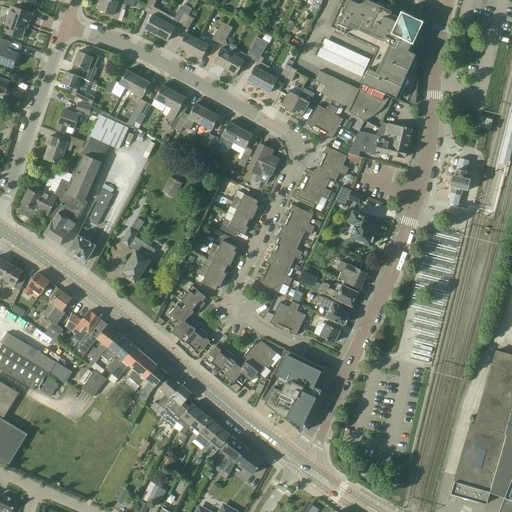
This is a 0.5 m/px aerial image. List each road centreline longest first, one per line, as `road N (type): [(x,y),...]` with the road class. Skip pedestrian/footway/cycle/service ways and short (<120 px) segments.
road 1 (residential): [(351,366),(260,325),(241,295),(239,280),(297,159),(290,134),(135,47),(66,25)]
road 2 (secondary): [(298,462),(0,229)]
road 3 (unclassified): [(351,366),(417,199),(446,7)]
road 4 (unknown): [(80,284),(124,187),(118,161),(104,170),(56,267)]
road 5 (residential): [(0,210),(66,25)]
